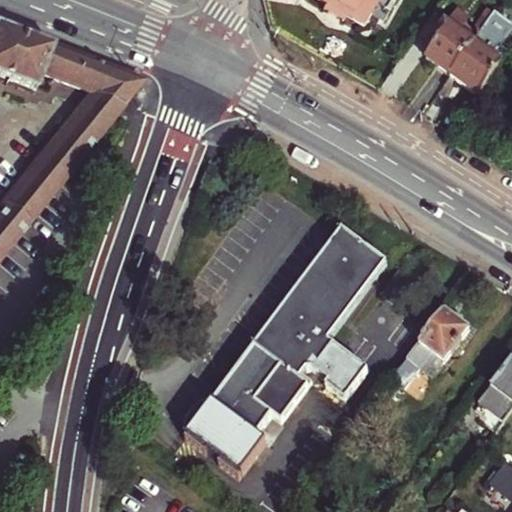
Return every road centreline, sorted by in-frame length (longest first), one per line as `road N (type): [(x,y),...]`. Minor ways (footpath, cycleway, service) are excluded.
road 1 (tertiary): [(66,511),(87,386),(194,79)]
road 2 (secondary): [(194,79),(511,264)]
road 3 (secondary): [(511,226),(206,45)]
road 4 (secondary): [(0,1),(194,79)]
